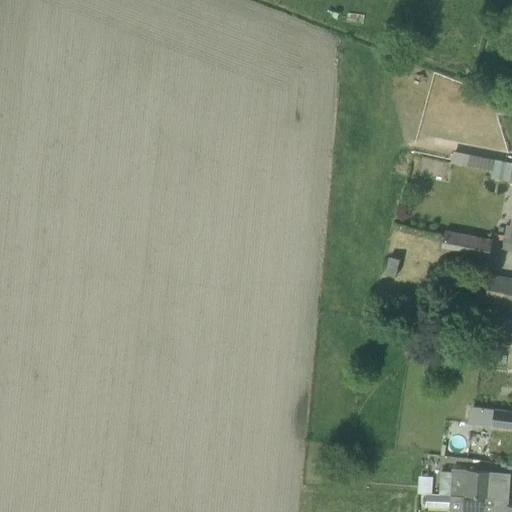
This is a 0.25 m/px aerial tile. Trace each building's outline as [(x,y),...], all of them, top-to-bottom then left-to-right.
[(491,178),(511,181),(511,161),(468,154),(466,166),(492,171),(491,178)] [(440,250),(487,260),(492,239),(444,230),(440,250)] [(395,276),(399,258),(389,256),(385,274),(395,276)] [(511,278),(490,275),(485,300),(491,302),(490,307),(500,309),(500,306),(508,307),(505,324),(511,324),(511,278)] [(483,312),(477,338),(493,341),(499,315),(483,312)] [(412,328),(409,343),(446,350),(449,335),(412,328)] [(492,426),(511,428),(511,409),(494,407),(492,426)] [(499,496),(500,473),(491,473),(492,471),(468,469),(451,468),(451,471),(441,470),(439,493),(490,498),(490,495),(499,496)] [(426,494),(426,506),(450,507),(450,495),(426,494)] [(464,511),(464,497),(450,495),(450,507),(450,511),(464,511)] [(511,511),(511,504),(509,504),(509,498),(494,498),(494,499),(476,498),(475,511),(511,511)]
